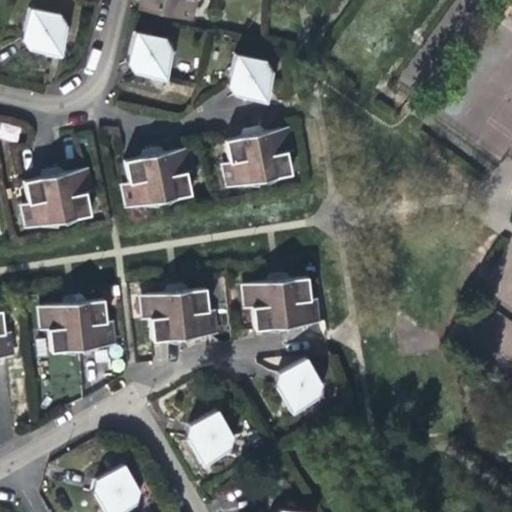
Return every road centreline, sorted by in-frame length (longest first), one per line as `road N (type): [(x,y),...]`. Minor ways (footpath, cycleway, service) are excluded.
road 1 (residential): [(189,511),(118,389),(0,463)]
road 2 (residential): [(0,94),(91,115),(115,0)]
road 3 (unknown): [(92,106),(150,125),(250,108)]
